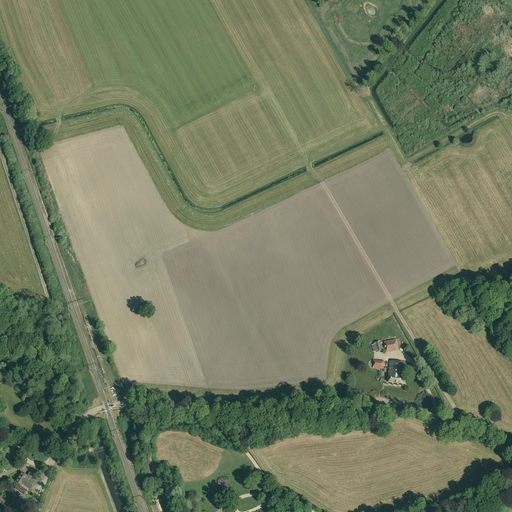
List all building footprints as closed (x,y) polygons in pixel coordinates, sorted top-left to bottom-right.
[(399,351),(397,341),(385,343),(387,353),(399,351)] [(376,355),(386,352),(383,345),(374,349),(376,355)] [(384,362),(374,361),(374,368),(384,369),(384,362)] [(388,383),(402,385),(405,364),(390,362),(388,383)] [(14,481),(15,481),(28,491),(34,481),(37,477),(29,472),(27,476),(21,472),(14,481)] [(11,486),(24,495),(27,490),(28,491),(15,481),(11,486)] [(11,499),(6,495),(5,496),(3,494),(0,497),(0,500),(6,505),(11,499)]
